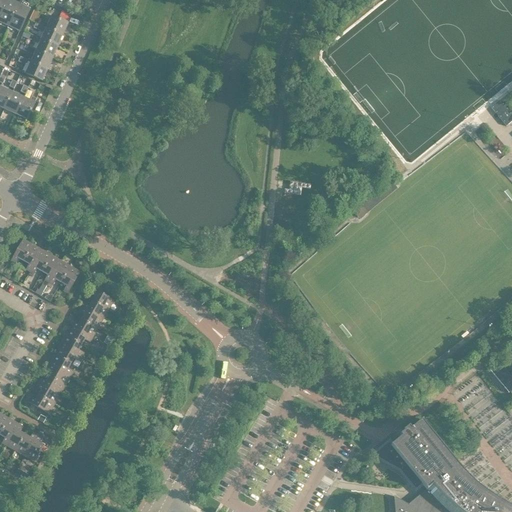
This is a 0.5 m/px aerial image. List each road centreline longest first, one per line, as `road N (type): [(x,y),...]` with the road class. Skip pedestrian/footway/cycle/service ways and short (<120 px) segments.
road 1 (tertiary): [(227,344),(155,278),(15,197)]
road 2 (residential): [(15,197),(103,5)]
road 3 (tertiary): [(161,498),(231,371)]
road 4 (residential): [(0,395),(37,328),(29,311),(0,294)]
